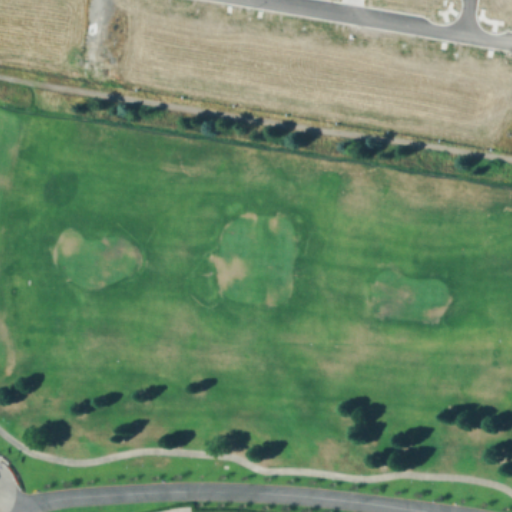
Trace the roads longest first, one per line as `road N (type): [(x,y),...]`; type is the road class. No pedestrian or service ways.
road 1 (track): [(0,73),(511,158)]
road 2 (residential): [(271,0),(511,40)]
